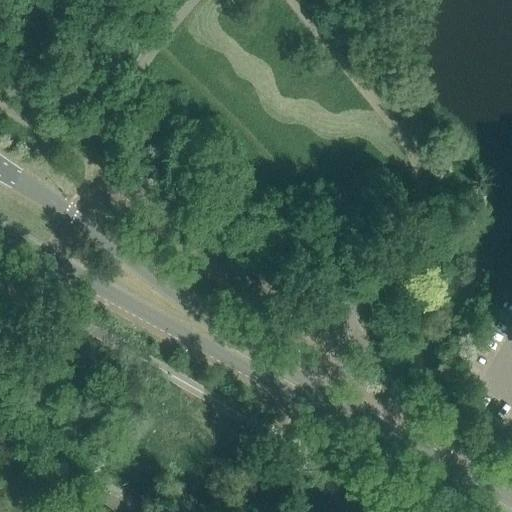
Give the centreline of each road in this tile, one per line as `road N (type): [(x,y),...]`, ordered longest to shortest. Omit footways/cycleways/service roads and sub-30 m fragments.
road 1 (tertiary): [(264,369),(71,215),(0,172)]
road 2 (tertiary): [(0,229),(264,369)]
road 3 (tertiary): [(511,509),(264,369)]
